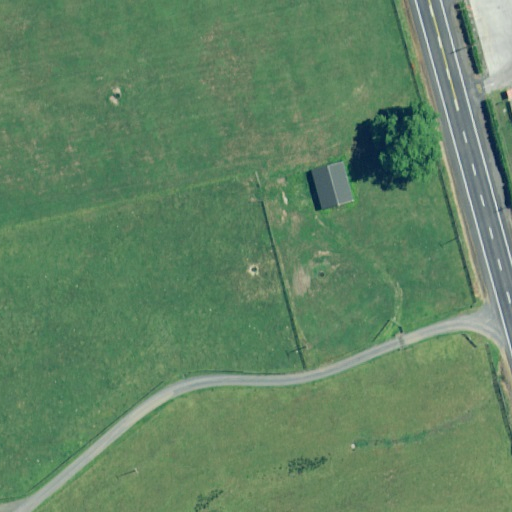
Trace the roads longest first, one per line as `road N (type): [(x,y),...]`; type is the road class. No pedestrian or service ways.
road 1 (track): [(22,511),(110,437),(188,385),(316,379),(429,333),(511,311)]
road 2 (primary): [(432,0),(511,309)]
